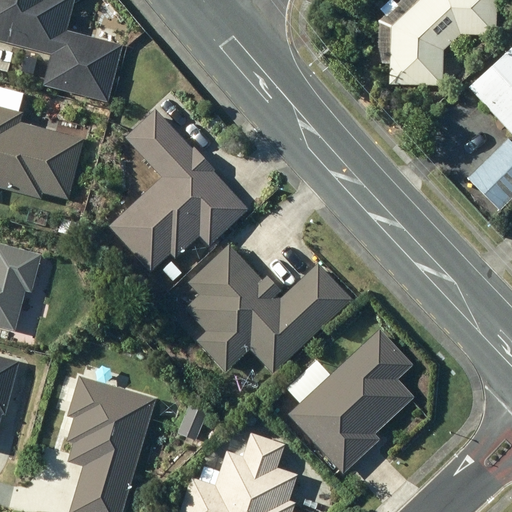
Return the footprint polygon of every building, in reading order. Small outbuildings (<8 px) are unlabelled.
[(416,0),(389,25),(387,82),(439,84),(441,47),(457,32),(493,33),(493,0),(416,0)] [(511,41),(466,85),(511,134),(511,41)] [(69,198),(84,138),(20,122),(22,112),(0,106),(0,187),(42,197),(43,192),(69,198)] [(248,211),(156,111),(126,138),(163,178),(110,228),(152,273),(171,255),(176,260),(200,237),(209,247),(248,211)] [(511,142),(506,137),(466,175),(497,208),(511,193),(511,142)] [(511,204),(503,214),(511,223),(511,204)] [(0,329),(8,332),(21,290),(27,292),(40,251),(0,242),(0,329)] [(249,341),(272,366),(346,298),(317,268),(279,304),(269,294),(264,300),(255,290),(261,285),(227,250),(193,282),(204,294),(190,307),(211,331),(202,339),(225,363),(249,341)] [(370,433),(409,396),(393,379),(407,365),(373,328),(280,415),(336,475),(375,438),(370,433)] [(0,405),(13,363),(0,358),(0,405)] [(115,511),(149,396),(73,374),(61,416),(64,417),(57,442),(64,445),(60,460),(74,464),(60,511),(115,511)] [(181,511),(293,511),(297,503),(289,501),(298,474),(278,468),(285,444),(251,433),(243,458),(228,453),(217,487),(192,479),(181,511)]
